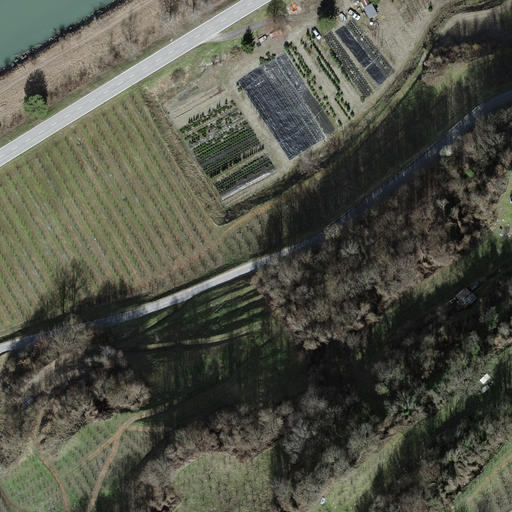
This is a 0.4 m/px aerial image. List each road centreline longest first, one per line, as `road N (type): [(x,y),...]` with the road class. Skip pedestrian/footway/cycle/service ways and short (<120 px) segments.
road 1 (unclassified): [(0,348),(161,303),(300,246),(511,93)]
road 2 (tertiary): [(257,0),(0,157)]
